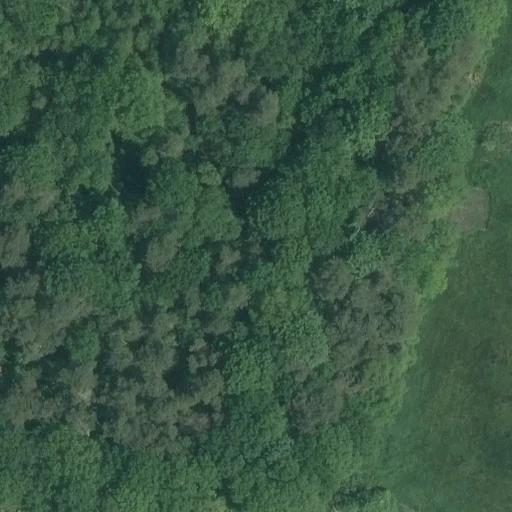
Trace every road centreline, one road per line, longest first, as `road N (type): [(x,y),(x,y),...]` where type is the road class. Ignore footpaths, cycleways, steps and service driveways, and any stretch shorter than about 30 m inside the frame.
road 1 (track): [(380,0),(226,466)]
road 2 (track): [(340,511),(322,487),(281,466),(226,466),(183,485),(137,492),(33,471)]
